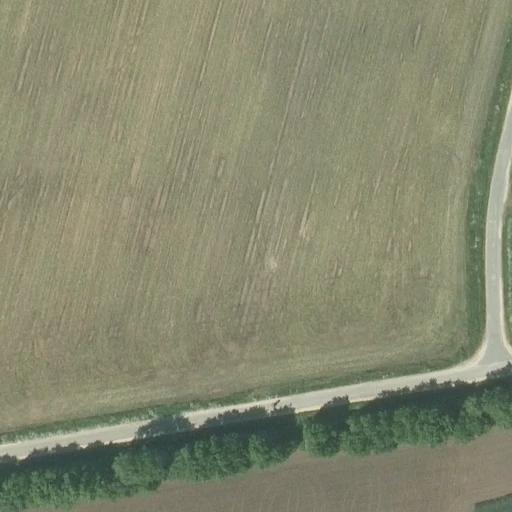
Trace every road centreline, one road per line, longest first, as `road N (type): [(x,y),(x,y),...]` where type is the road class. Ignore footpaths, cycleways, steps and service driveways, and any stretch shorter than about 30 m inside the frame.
road 1 (unclassified): [(502,373),(0,460)]
road 2 (unclassified): [(511,151),(497,246),(502,373)]
